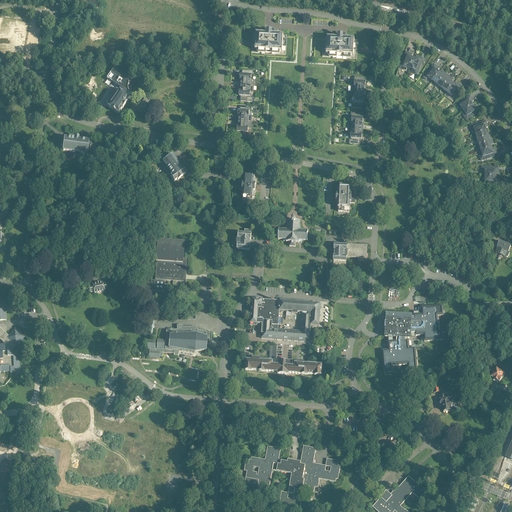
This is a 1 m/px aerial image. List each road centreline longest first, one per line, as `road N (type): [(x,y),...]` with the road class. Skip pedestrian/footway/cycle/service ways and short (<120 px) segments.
road 1 (residential): [(357,389),(326,405),(161,392),(115,361),(65,352),(47,313)]
road 2 (residential): [(357,389),(349,354),(370,309),(376,207),(363,178)]
road 3 (residential): [(511,498),(452,468),(408,419),(357,389)]
road 4 (residential): [(57,13),(134,5),(226,19)]
road 5 (residential): [(215,145),(98,125),(52,104)]
road 6 (residential): [(227,3),(388,30)]
road 7 (residential): [(388,30),(449,52),(510,125)]
road 8 (secondary): [(511,41),(358,0)]
road 9 (residential): [(363,178),(380,147),(388,30)]
road 10 (residential): [(363,178),(215,145)]
road 11 (residential): [(0,213),(27,218),(28,281),(47,313)]
road 12 (residential): [(215,145),(226,19)]
